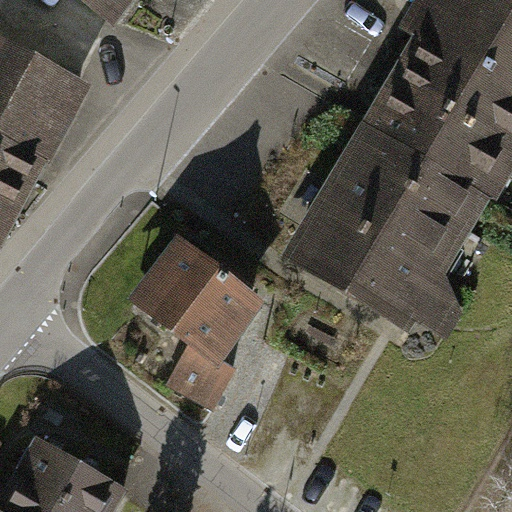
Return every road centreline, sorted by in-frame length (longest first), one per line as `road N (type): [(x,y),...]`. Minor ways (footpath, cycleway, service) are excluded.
road 1 (tertiary): [(282,0),(60,245),(13,316)]
road 2 (residential): [(266,511),(13,316)]
